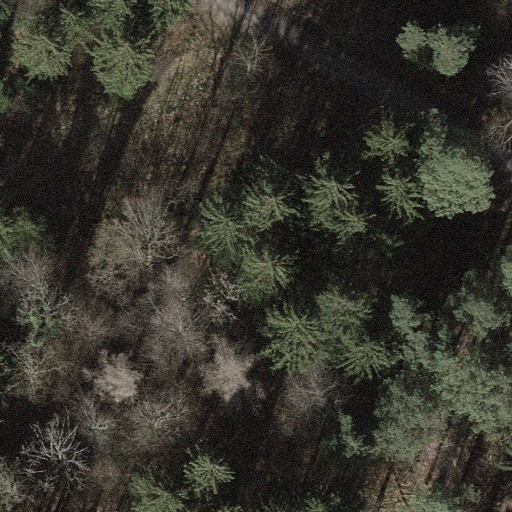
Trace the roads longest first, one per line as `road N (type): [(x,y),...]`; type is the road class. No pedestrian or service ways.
road 1 (track): [(306,44),(0,222)]
road 2 (track): [(511,167),(220,0)]
